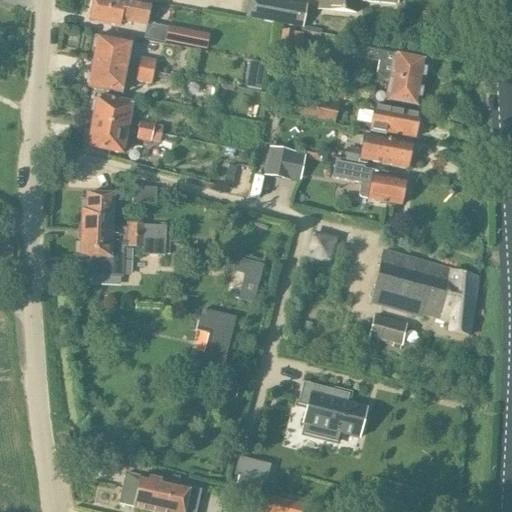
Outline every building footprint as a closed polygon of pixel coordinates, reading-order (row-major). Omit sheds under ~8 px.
[(130,0),(124,0),(123,6),(93,0),(89,21),(120,26),(121,21),(147,26),(151,4),(130,0)] [(306,6),(275,0),(247,0),(244,19),(302,29),(306,6)] [(395,4),(395,0),(321,0),(320,9),(355,12),(356,0),(395,4)] [(162,28),(160,37),(186,43),(188,33),(162,28)] [(281,31),(278,52),(301,55),(303,33),(281,31)] [(96,50),(93,62),(127,69),(127,67),(132,45),(98,38),(97,40),(95,42),(94,48),(96,50)] [(376,76),(389,78),(389,77),(423,83),(427,60),(393,54),(358,47),(356,58),(378,62),(376,76)] [(277,58),(275,67),(283,69),(281,75),(297,79),(300,64),(277,58)] [(140,59),(138,70),(153,73),(155,61),(140,59)] [(89,76),(88,82),(89,84),(89,86),(123,93),(127,69),(93,62),(91,74),(89,76)] [(138,70),(136,82),(151,85),(153,73),(138,70)] [(389,78),(385,100),(419,107),(421,96),(423,95),(424,90),(422,88),(423,83),(389,77),(389,78)] [(374,87),(351,84),(346,85),(345,92),(349,95),(372,100),(374,87)] [(299,117),(332,124),(333,124),(337,106),(303,98),(299,117)] [(96,112),(94,123),(128,130),(133,106),(98,100),(98,102),(95,101),(93,111),(96,112)] [(384,135),(384,133),(414,139),(419,115),(373,107),(368,130),(371,131),(371,132),(384,135)] [(140,121),(138,131),(160,136),(162,127),(154,125),(154,124),(140,121)] [(128,130),(94,123),(91,134),(89,134),(86,146),(124,154),(128,130)] [(160,136),(138,131),(136,140),(150,143),(158,144),(160,136)] [(412,145),(378,139),(363,136),(361,150),(346,148),(344,161),(357,163),(358,160),(408,169),(412,145)] [(288,180),(294,154),(270,150),(265,176),(288,180)] [(405,182),(386,178),(386,175),(363,170),(363,168),(335,163),(333,179),(361,184),(359,196),(360,198),(368,199),(367,200),(401,206),(405,182)] [(158,204),(158,187),(137,188),(137,204),(158,204)] [(82,211),(81,234),(127,237),(128,228),(113,228),(112,228),(113,195),(86,194),(86,211),(82,211)] [(128,228),(127,237),(165,239),(165,227),(128,226),(128,228)] [(315,233),(308,258),(332,264),(339,239),(315,233)] [(81,234),(80,257),(81,257),(80,266),(80,276),(121,278),(122,247),(127,247),(127,237),(81,234)] [(127,247),(127,248),(141,249),(141,256),(164,257),(164,250),(164,246),(165,239),(127,237),(127,247)] [(276,246),(273,257),(274,257),(281,259),(284,247),(277,246),(276,246)] [(0,282),(8,283),(11,251),(0,250),(0,282)] [(382,251),(370,302),(369,304),(422,319),(423,317),(440,322),(448,325),(447,332),(468,338),(477,279),(447,269),(382,251)] [(236,259),(233,271),(246,275),(239,301),(253,305),(263,266),(236,259)] [(202,311),(198,328),(213,332),(204,369),(221,373),(234,319),(202,311)] [(405,325),(373,317),(368,338),(400,346),(405,325)] [(223,379),(219,394),(234,398),(238,382),(223,379)] [(297,406),(309,409),(303,436),(336,444),(339,434),(358,439),(366,409),(346,405),(348,395),(303,384),(297,406)] [(60,436),(62,444),(69,443),(68,435),(60,436)] [(239,459),(235,476),(265,483),(269,467),(239,459)] [(121,487),(118,505),(132,508),(149,511),(182,511),(188,488),(176,485),(178,478),(160,474),(158,481),(139,477),(139,478),(124,474),(121,487)] [(193,511),(197,511),(203,491),(195,490),(190,511),(193,511)] [(275,511),(277,506),(254,500),(252,510),(261,511),(275,511)]
